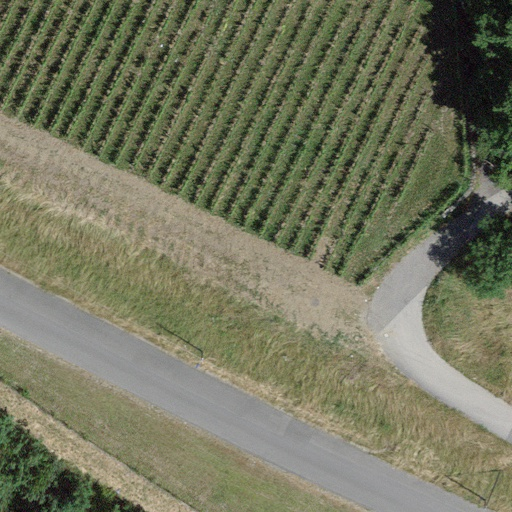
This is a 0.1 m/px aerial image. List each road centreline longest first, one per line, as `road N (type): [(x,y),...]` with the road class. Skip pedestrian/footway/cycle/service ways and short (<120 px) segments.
road 1 (residential): [(437,511),(156,382),(0,297)]
road 2 (residential): [(511,422),(405,354),(391,315),(410,272),(511,190)]
